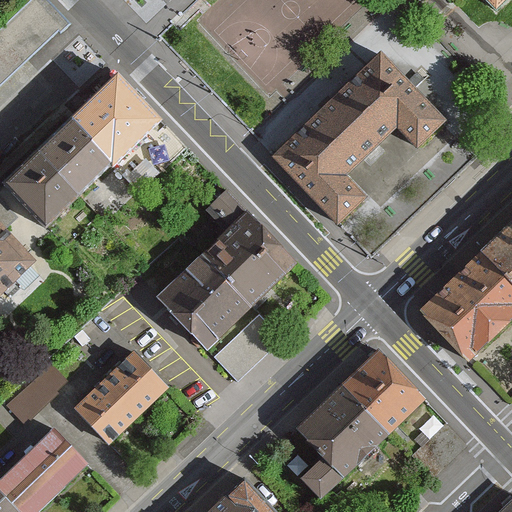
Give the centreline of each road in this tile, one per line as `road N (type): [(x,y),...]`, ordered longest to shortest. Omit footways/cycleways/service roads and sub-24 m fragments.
road 1 (residential): [(369,307),(109,34)]
road 2 (secondary): [(369,307),(154,511)]
road 3 (unknown): [(227,406),(139,305),(146,283),(183,247)]
road 4 (residential): [(507,451),(369,307)]
road 5 (secondary): [(511,172),(369,307)]
road 6 (unclassified): [(0,137),(109,34)]
